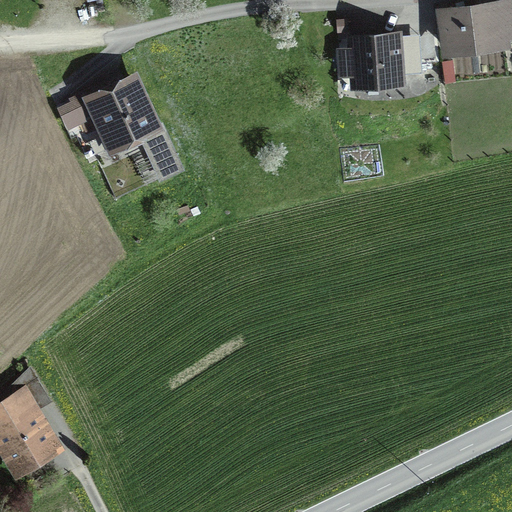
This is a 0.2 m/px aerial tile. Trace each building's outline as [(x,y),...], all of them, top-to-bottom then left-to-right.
[(511,12),(511,2),(444,11),(449,50),(511,41),(511,12)] [(422,71),(419,34),(353,38),(354,53),(339,54),(341,80),(356,79),(356,82),(400,79),(399,73),(422,71)] [(83,119),(82,115),(96,108),(113,144),(155,125),(133,78),(118,85),(115,79),(104,85),(107,91),(94,97),(91,90),(72,99),(74,102),(61,108),(69,125),(83,119)] [(147,176),(183,161),(173,137),(137,152),(147,176)] [(0,434),(19,465),(52,446),(31,410),(20,417),(10,400),(0,405),(0,434)]
